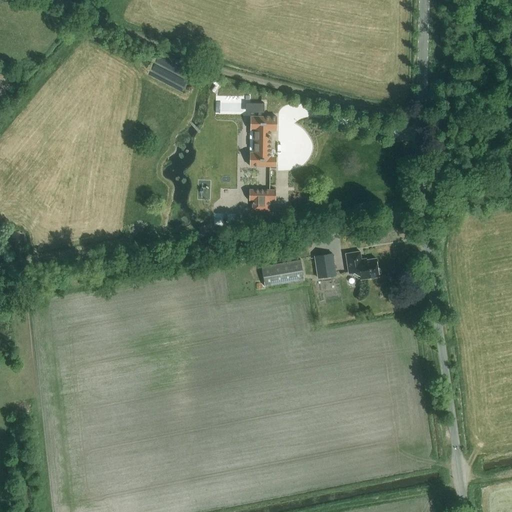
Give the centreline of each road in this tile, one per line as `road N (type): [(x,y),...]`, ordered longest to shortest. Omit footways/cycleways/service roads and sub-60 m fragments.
road 1 (tertiary): [(464,511),(419,210),(423,0)]
road 2 (track): [(60,0),(217,70),(358,106),(420,112)]
